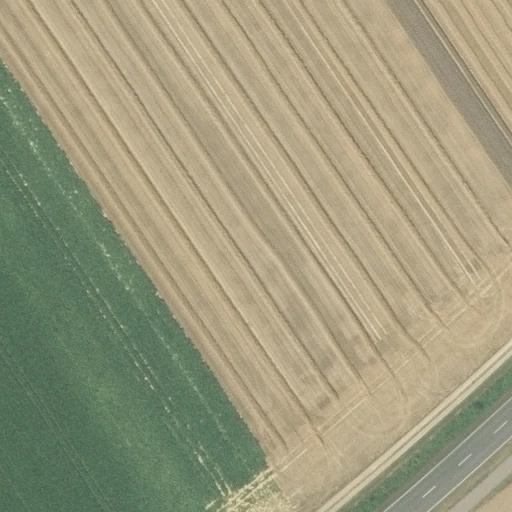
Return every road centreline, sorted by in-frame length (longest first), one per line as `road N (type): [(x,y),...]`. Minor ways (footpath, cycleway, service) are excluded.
road 1 (track): [(328,511),(511,348)]
road 2 (secondary): [(406,511),(511,417)]
